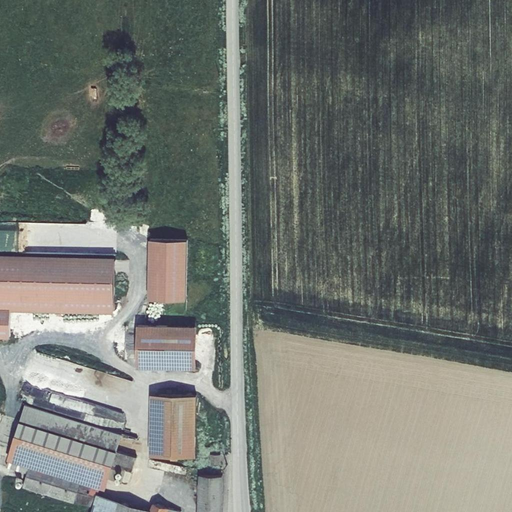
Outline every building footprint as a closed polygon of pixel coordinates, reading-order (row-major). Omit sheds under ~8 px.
[(174,237),(175,298),(187,298),(187,251),(191,251),(191,237),(174,237)] [(198,370),(199,329),(139,328),(138,369),(198,370)] [(198,455),(198,395),(153,395),(153,455),(198,455)] [(27,400),(7,463),(28,470),(24,484),(75,500),(76,496),(94,502),(91,511),(149,511),(151,509),(98,493),(101,485),(107,487),(110,476),(129,482),(138,453),(119,447),(124,431),(27,400)] [(199,472),(198,511),(221,511),(223,473),(199,472)] [(156,490),(151,509),(149,511),(181,511),(185,499),(156,490)]
